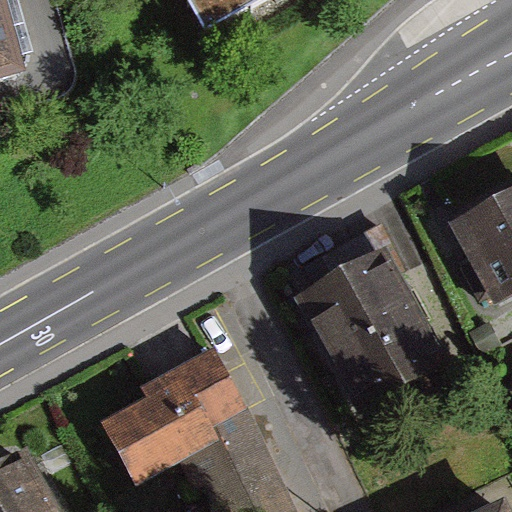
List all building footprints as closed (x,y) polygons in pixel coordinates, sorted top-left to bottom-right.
[(0,0),(0,76),(26,69),(6,0),(0,0)] [(188,0),(207,33),(268,0),(188,0)] [(511,187),(453,218),(493,295),(511,285),(511,187)] [(383,243),(296,290),(360,411),(448,365),(383,243)] [(109,427),(137,482),(220,441),(212,425),(242,410),(215,357),(145,393),(152,406),(109,427)] [(0,511),(59,511),(31,456),(0,471),(0,511)] [(511,511),(511,490),(462,511),(511,511)]
